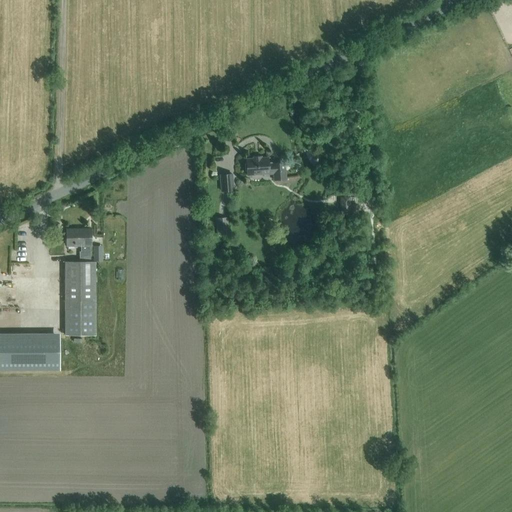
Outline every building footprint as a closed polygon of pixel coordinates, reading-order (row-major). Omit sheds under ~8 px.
[(269,164),(268,158),(246,159),(247,175),(273,173),(274,180),(286,179),(285,163),(269,164)] [(232,173),(219,174),(220,192),(234,191),(232,173)] [(228,235),(227,217),(216,218),(217,236),(228,235)] [(66,335),(96,336),(95,262),(91,262),(90,246),(91,246),(91,229),(67,229),(67,246),(81,246),(81,252),(80,252),(80,262),(65,262),(66,335)] [(102,251),(94,252),(94,261),(103,261),(102,251)]
